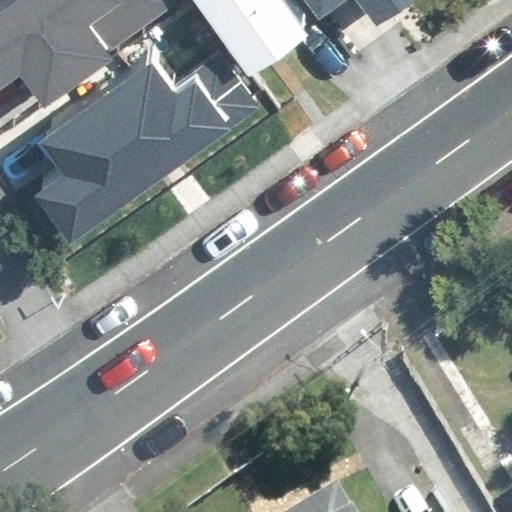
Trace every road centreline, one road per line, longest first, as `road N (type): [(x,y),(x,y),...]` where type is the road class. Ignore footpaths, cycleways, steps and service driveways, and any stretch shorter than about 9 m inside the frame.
road 1 (residential): [(93,412),(511,110)]
road 2 (residential): [(93,412),(0,253)]
